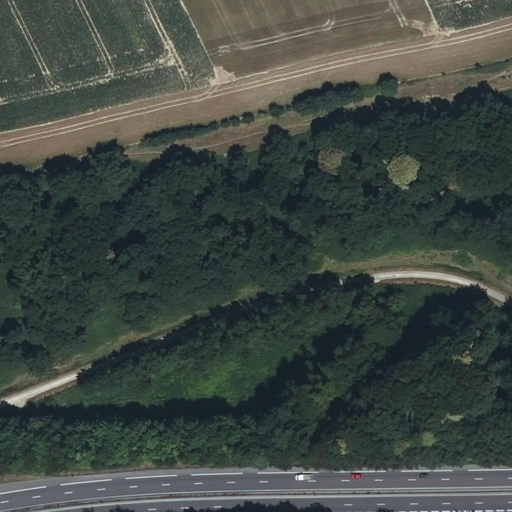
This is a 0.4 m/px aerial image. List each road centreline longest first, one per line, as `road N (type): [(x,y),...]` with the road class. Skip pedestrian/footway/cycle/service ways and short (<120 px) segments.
road 1 (unclassified): [(0,406),(248,310),(330,287),(411,273),(455,279),(511,303)]
road 2 (trunk): [(511,476),(219,481),(0,500)]
road 3 (trunk): [(366,511),(511,508)]
